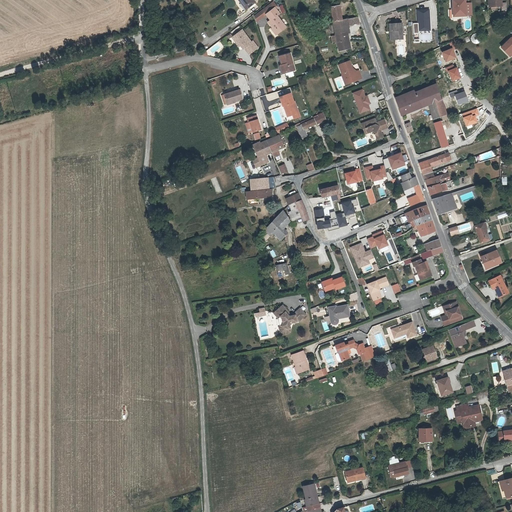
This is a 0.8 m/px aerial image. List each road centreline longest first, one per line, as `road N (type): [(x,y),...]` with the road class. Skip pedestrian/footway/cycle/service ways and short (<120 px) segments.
road 1 (residential): [(145,70),(145,184),(199,356),(209,511)]
road 2 (residential): [(262,361),(414,307),(410,295),(457,277)]
road 3 (residential): [(330,511),(511,458)]
road 4 (residential): [(297,178),(324,243),(429,201)]
road 5 (track): [(0,75),(141,37)]
road 6 (residential): [(388,382),(511,339)]
road 7 (residential): [(145,70),(193,57),(254,72),(259,86)]
